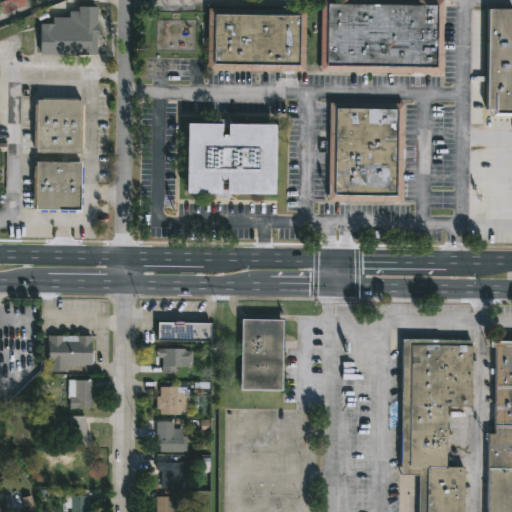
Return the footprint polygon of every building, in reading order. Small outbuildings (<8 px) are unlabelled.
[(0,0),(0,6),(2,15),(33,6),(31,0),(0,0)] [(319,0),(318,73),(441,75),(442,2),(319,0)] [(40,56),(95,56),(96,9),(77,8),(77,13),(68,13),(68,20),(52,19),(52,25),(40,25),(40,56)] [(204,10),(203,71),(303,72),(304,12),(204,10)] [(484,11),(483,111),(491,111),(491,118),(511,118),(511,23),(511,11),(484,11)] [(81,100),(81,154),(34,154),(34,100),(81,100)] [(327,106),(327,201),(402,202),(402,106),(327,106)] [(270,126),(270,195),(223,195),(223,184),(216,184),(216,195),(188,194),(188,126),(217,126),(217,137),(223,137),(223,126),(270,126)] [(81,210),(33,210),(34,162),(81,162),(81,210)] [(282,321),(282,391),(241,391),(242,320),(282,321)] [(155,341),(155,323),(209,323),(209,341),(155,341)] [(46,335),(89,334),(89,364),(67,364),(67,370),(46,370),(46,335)] [(401,341),(398,511),(461,511),(462,469),(444,469),(445,407),(468,408),(469,342),(401,341)] [(511,344),(511,511),(484,511),(485,437),(493,437),(494,344),(511,344)] [(156,347),(190,347),(190,371),(156,371),(156,347)] [(71,397),(71,379),(90,379),(90,407),(66,407),(66,397),(71,397)] [(186,414),(155,414),(155,386),(185,386),(186,414)] [(85,415),(85,444),(64,444),(64,415),(85,415)] [(172,421),(172,427),(184,427),(184,451),(154,451),(154,421),(172,421)] [(88,484),(69,484),(69,454),(88,454),(88,484)] [(168,454),(168,461),(183,461),(182,488),(154,487),(154,454),(168,454)] [(68,511),(68,496),(86,496),(86,511),(68,511)] [(176,511),(153,511),(153,496),(176,496),(176,511)]
